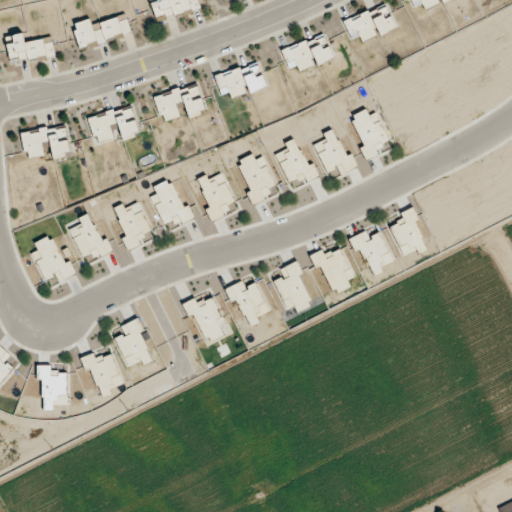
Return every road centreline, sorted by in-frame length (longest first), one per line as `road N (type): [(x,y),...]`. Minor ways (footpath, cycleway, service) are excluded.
road 1 (residential): [(0,270),(20,322),(56,330),(172,271),(281,239),(511,119)]
road 2 (residential): [(295,0),(191,50),(0,104)]
